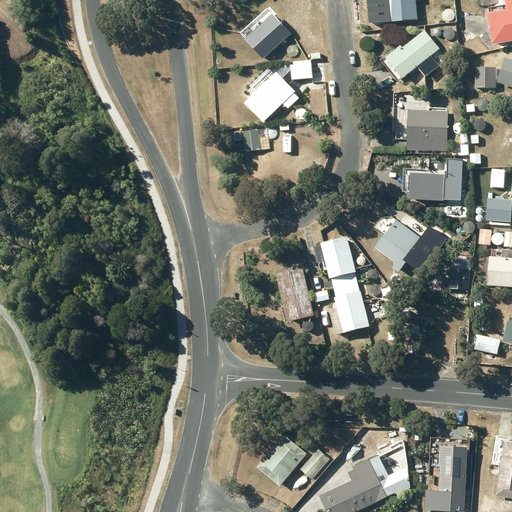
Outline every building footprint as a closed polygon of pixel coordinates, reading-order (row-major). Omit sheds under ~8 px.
[(379,0),(382,24),(417,21),(415,0),(417,0),(379,0)] [(511,0),(504,0),(505,6),(488,9),(489,14),(486,15),(492,46),(511,42),(511,0)] [(272,14),(244,40),(262,60),(291,34),(272,14)] [(424,65),(422,63),(439,49),(423,31),(402,49),(399,46),(385,59),(403,79),(417,67),(419,70),(424,65)] [(497,80),(511,84),(511,57),(505,55),(497,80)] [(292,66),(290,66),(291,80),(313,78),(311,60),(292,62),(292,66)] [(477,65),(476,87),(495,87),(495,65),(477,65)] [(275,72),(244,104),(263,123),(283,104),(288,109),(298,98),(293,93),(295,92),(275,72)] [(408,108),(406,148),(445,150),(447,110),(408,108)] [(258,130),(243,132),(245,151),(260,150),(258,130)] [(295,151),(295,136),(286,136),(286,151),(295,151)] [(408,196),(451,199),(452,170),(403,167),(402,190),(409,190),(408,196)] [(486,218),(511,220),(511,204),(511,198),(488,196),(486,218)] [(375,244),(395,261),(392,264),(398,269),(418,244),(430,253),(441,238),(430,229),(422,239),(396,218),(375,244)] [(477,229),(476,243),(487,244),(489,230),(477,229)] [(511,232),(502,232),(501,246),(511,247),(511,234),(511,232)] [(320,243),(314,244),(319,269),(326,268),(328,276),(331,275),(333,286),(356,281),(346,234),(320,240),(320,243)] [(486,260),(485,284),(511,287),(511,279),(511,257),(511,259),(487,257),(486,260)] [(276,272),(287,319),(313,313),(302,266),(276,272)] [(449,266),(447,286),(468,288),(470,268),(449,266)] [(383,277),(377,282),(383,288),(388,284),(383,277)] [(356,281),(333,286),(335,295),(334,295),(336,305),(329,307),(335,331),(369,323),(361,289),(358,289),(356,281)] [(474,296),(474,304),(482,305),(483,296),(474,296)] [(430,300),(430,315),(447,315),(448,301),(430,300)] [(245,311),(239,314),(243,322),(248,319),(245,311)] [(511,317),(508,317),(503,339),(511,341),(511,317)] [(474,348),(496,353),(500,337),(478,332),(474,348)] [(402,431),(388,430),(388,439),(401,440),(402,431)] [(282,432),(256,465),(280,484),(306,451),(282,432)] [(492,463),(500,464),(495,494),(511,496),(511,436),(496,434),(492,463)] [(462,440),(431,438),(429,465),(440,465),(438,491),(464,492),(467,443),(462,443),(462,440)] [(352,442),(336,462),(346,471),(362,450),(352,442)] [(318,447),(300,467),(312,477),(329,457),(318,447)] [(352,464),(371,503),(394,491),(395,492),(417,482),(409,464),(388,474),(378,452),(352,464)] [(411,490),(404,494),(407,500),(414,496),(411,490)] [(463,493),(463,503),(470,503),(471,494),(463,493)]
